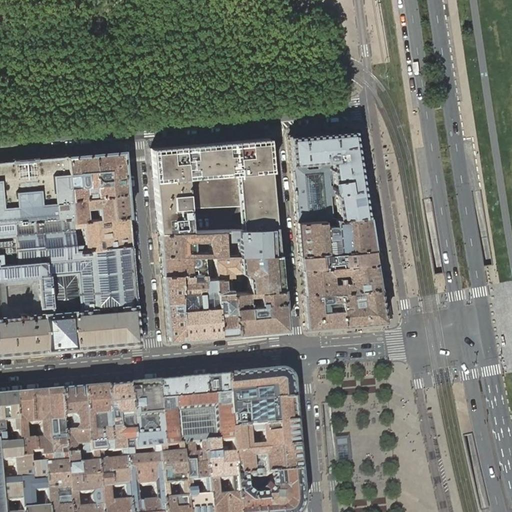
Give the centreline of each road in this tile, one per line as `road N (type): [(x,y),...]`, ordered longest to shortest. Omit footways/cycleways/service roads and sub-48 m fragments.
road 1 (secondary): [(489,350),(435,0)]
road 2 (secondary): [(411,0),(462,334)]
road 3 (residential): [(411,340),(373,113),(276,121)]
road 4 (residential): [(297,350),(276,121)]
road 5 (residential): [(155,362),(135,133)]
road 6 (secondary): [(462,334),(499,511)]
road 7 (residential): [(411,340),(445,511)]
road 8 (residential): [(311,511),(297,350)]
road 9 (tertiary): [(0,376),(155,362)]
road 10 (tertiary): [(155,362),(297,350)]
road 11 (residential): [(276,121),(135,133)]
road 12 (residential): [(135,133),(0,144)]
